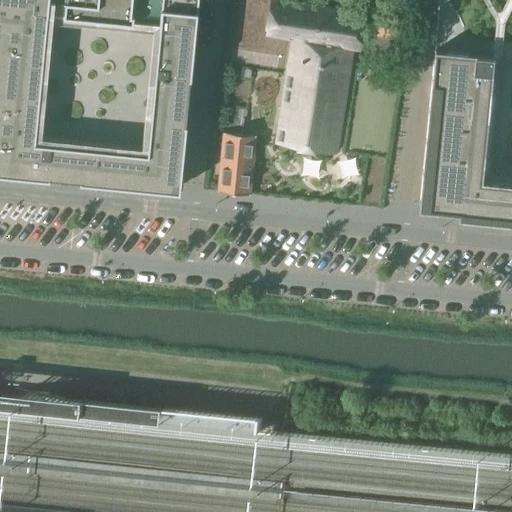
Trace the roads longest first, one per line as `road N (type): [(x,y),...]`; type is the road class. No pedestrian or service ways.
road 1 (unclassified): [(0,250),(511,301)]
road 2 (unclassified): [(511,241),(0,194)]
